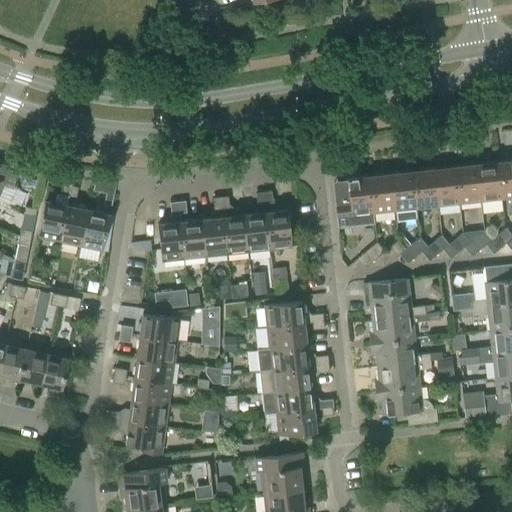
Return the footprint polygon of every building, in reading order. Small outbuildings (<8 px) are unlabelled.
[(502,199),(511,197),(511,159),(498,161),(502,199)] [(498,161),(477,164),(481,201),(502,199),(498,161)] [(0,192),(4,182),(12,186),(18,173),(0,164),(0,192)] [(477,164),(455,166),(459,204),(481,201),(477,164)] [(455,166),(434,169),(438,206),(459,204),(455,166)] [(434,169),(412,171),(416,208),(438,206),(434,169)] [(395,211),(396,221),(417,219),(416,208),(412,171),(391,173),(395,211)] [(391,173),(369,176),(373,213),(395,211),(391,173)] [(373,213),(369,176),(347,178),(350,204),(335,206),(337,227),(374,223),(373,213)] [(94,181),(93,190),(106,193),(113,194),(115,184),(116,184),(116,183),(94,181)] [(60,195),(68,197),(70,185),(63,184),(60,195)] [(78,187),(70,185),(68,197),(76,199),(78,187)] [(271,191),(264,192),(265,204),(272,203),(271,191)] [(257,205),(265,204),(264,192),(255,193),(257,205)] [(113,194),(106,193),(103,204),(111,206),(114,194),(113,194)] [(227,254),(248,252),(244,214),(233,216),(233,210),(229,208),(228,196),(221,197),(227,254)] [(205,257),(227,254),(221,197),(212,198),(214,210),(211,213),(212,218),(201,219),(205,257)] [(58,242),(66,205),(45,200),(37,237),(58,242)] [(185,201),(177,202),(178,214),(179,214),(186,213),(185,201)] [(168,218),(169,223),(157,224),(161,261),(183,259),(179,222),(180,221),(179,214),(178,214),(177,202),(170,202),(171,214),(168,218)] [(58,242),(80,246),(87,209),(66,205),(58,242)] [(35,217),(37,209),(25,206),(23,214),(35,217)] [(109,214),(87,209),(80,246),(102,251),(109,214)] [(287,210),(266,212),(270,249),(292,247),(287,210)] [(266,212),(244,214),(248,252),(270,249),(266,212)] [(201,219),(180,221),(179,222),(183,259),(205,257),(201,219)] [(511,237),(511,235),(505,227),(499,233),(507,242),(511,237)] [(19,236),(30,238),(32,231),(20,228),(19,236)] [(485,244),(491,239),(484,230),(478,235),(485,244)] [(470,241),(462,232),(456,237),(464,246),(470,241)] [(448,244),(441,234),(435,240),(442,249),(448,244)] [(30,238),(19,236),(17,244),(29,246),(30,238)] [(419,237),(413,242),(421,251),(427,246),(419,237)] [(405,249),(398,239),(392,244),(399,254),(405,249)] [(378,256),(384,251),(376,242),(370,247),(378,256)] [(22,280),(25,262),(15,258),(11,278),(22,280)] [(473,308),(511,303),(511,265),(483,269),(486,301),(473,302),(473,296),(451,298),(453,313),(461,312),(461,309),(473,308)] [(425,313),(424,305),(410,307),(409,290),(406,290),(405,278),(363,283),(365,305),(370,305),(371,319),(425,313)] [(14,297),(16,285),(10,284),(8,296),(14,297)] [(230,285),(231,298),(248,296),(246,284),(230,285)] [(16,285),(14,297),(23,299),(25,287),(16,285)] [(186,289),(154,291),(155,306),(186,305),(186,289)] [(39,290),(31,325),(41,327),(49,293),(39,290)] [(56,306),(59,294),(52,293),(50,305),(56,306)] [(59,294),(56,306),(65,308),(67,296),(59,294)] [(77,311),(80,299),(67,296),(65,308),(77,311)] [(224,304),(224,318),(246,316),(245,301),(224,304)] [(264,305),(266,328),(304,324),(304,323),(312,323),(324,322),(323,313),(311,314),(308,312),(307,311),(302,311),(301,301),(264,305)] [(511,303),(473,308),(461,309),(461,312),(462,317),(488,314),(490,330),(511,328),(511,303)] [(368,334),(369,343),(414,339),(412,322),(438,319),(437,311),(425,313),(371,319),(373,333),(368,334)] [(142,313),(139,336),(176,341),(179,318),(142,313)] [(201,322),(201,343),(218,346),(219,322),(201,322)] [(324,328),(324,322),(312,323),(312,330),(324,328)] [(266,328),(269,349),(306,345),(304,324),(266,328)] [(120,325),(119,333),(131,335),(132,327),(120,325)] [(511,328),(490,330),(491,346),(478,348),(479,355),(479,356),(511,352),(511,328)] [(130,342),(131,335),(119,333),(118,341),(130,342)] [(139,336),(136,357),(173,362),(176,341),(139,336)] [(0,359),(0,373),(18,378),(26,343),(4,339),(0,359)] [(414,339),(369,343),(370,353),(375,353),(377,367),(430,361),(442,360),(441,352),(429,353),(416,355),(414,339)] [(18,378),(40,383),(47,348),(26,343),(18,378)] [(313,354),(307,354),(306,345),(269,349),(257,350),(259,372),(328,365),(327,356),(315,357),(313,354)] [(70,354),(47,348),(40,383),(62,388),(70,354)] [(511,352),(479,356),(479,355),(458,357),(459,367),(493,363),(495,378),(511,376),(511,352)] [(136,357),(133,379),(170,384),(173,362),(136,357)] [(374,381),(375,391),(419,386),(417,369),(431,368),(430,361),(377,367),(378,381),(374,381)] [(315,377),(318,373),(329,371),(328,365),(259,372),(262,393),(311,388),(310,377),(315,377)] [(114,368),(113,376),(125,378),(126,369),(114,368)] [(124,385),(125,378),(113,376),(112,383),(124,385)] [(484,402),(463,405),(465,418),(485,416),(510,413),(509,401),(511,400),(511,376),(495,378),(497,394),(483,395),(484,402)] [(133,379),(130,400),(168,405),(170,384),(133,379)] [(435,408),(433,408),(432,405),(429,401),(425,399),(421,399),(419,386),(375,391),(376,401),(381,400),(382,415),(406,412),(408,424),(437,421),(435,408)] [(313,410),(321,409),(333,407),(332,399),(320,400),(317,398),(317,397),(312,398),(311,388),(262,393),(264,414),(276,412),(276,414),(313,410)] [(124,410),(120,412),(109,411),(108,419),(165,427),(168,405),(130,400),(129,411),(124,410)] [(334,414),(333,407),(321,409),(322,416),(334,414)] [(315,431),(313,410),(276,414),(278,435),(315,431)] [(124,443),(142,445),(141,451),(161,454),(165,427),(108,419),(107,426),(118,428),(118,429),(122,430),(126,430),(124,443)] [(261,471),(263,493),(302,490),(300,476),(304,475),(304,474),(300,475),(299,466),(303,466),(302,452),(254,457),(256,471),(261,471)] [(125,497),(127,510),(165,505),(162,482),(167,482),(165,467),(117,474),(119,488),(123,487),(125,496),(120,496),(120,497),(125,497)] [(308,511),(304,511),(303,504),(307,503),(307,502),(303,503),(302,490),(263,493),(265,511),(308,511)]
